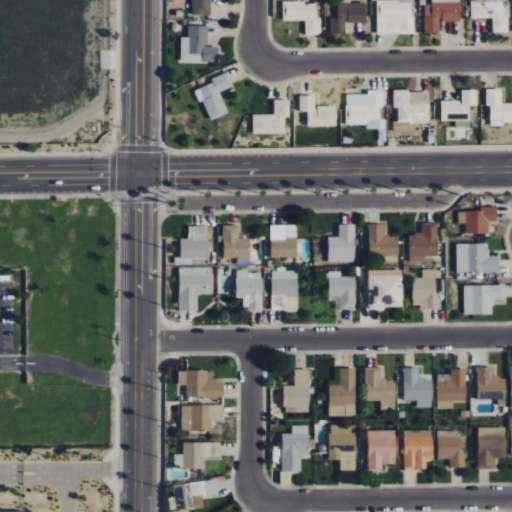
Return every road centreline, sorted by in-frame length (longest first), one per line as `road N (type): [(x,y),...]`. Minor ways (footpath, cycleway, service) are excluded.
road 1 (secondary): [(511,169),(0,174)]
road 2 (residential): [(132,342),(511,334)]
road 3 (tertiary): [(132,173),(133,511)]
road 4 (residential): [(440,171),(436,198),(178,201)]
road 5 (residential): [(261,502),(511,495)]
road 6 (residential): [(262,59),(511,58)]
road 7 (tertiary): [(135,0),(132,173)]
road 8 (residential): [(247,341),(246,483),(261,502)]
